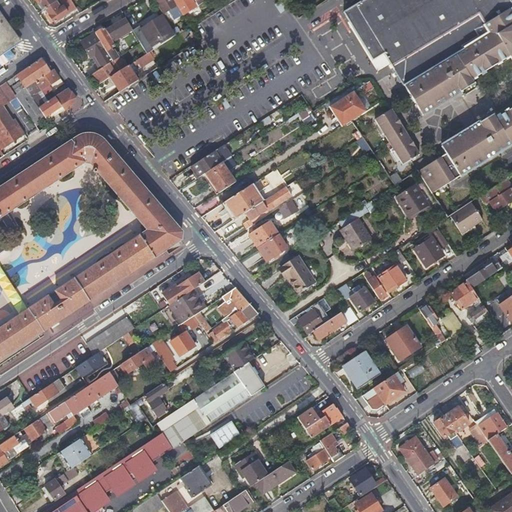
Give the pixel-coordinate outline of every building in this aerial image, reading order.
[(27,0),(28,0),(33,0),(37,5),(40,3),(44,10),(55,2),(53,0),(27,0)] [(176,7),(172,0),(153,0),(162,15),(176,7)] [(190,0),(172,0),(176,7),(181,15),(194,7),(190,0)] [(475,30),(509,9),(511,7),(511,4),(509,0),(363,0),(342,13),(347,22),(342,25),(356,48),(361,56),(366,52),(372,61),(383,55),(384,57),(386,59),(382,62),(387,70),(388,72),(393,69),(403,85),(462,49),(460,47),(469,41),(478,36),(475,30)] [(62,12),(55,2),(44,10),(53,24),(67,15),(64,11),(62,12)] [(511,15),(509,9),(475,30),(478,36),(469,41),(460,47),(462,49),(403,85),(402,86),(403,88),(421,116),(427,108),(433,105),(438,102),(445,101),(458,93),(472,85),(470,81),(471,80),(508,56),(511,53),(511,15)] [(0,56),(21,42),(0,12),(0,56)] [(138,27),(132,31),(139,44),(145,54),(173,36),(162,16),(141,30),(138,27)] [(322,16),(310,23),(314,31),(327,24),(322,16)] [(132,31),(125,19),(104,31),(112,43),(132,31)] [(95,34),(110,62),(112,61),(114,64),(118,61),(115,54),(114,54),(110,49),(114,47),(112,43),(104,31),(103,29),(95,34)] [(93,56),(101,68),(110,62),(95,34),(93,32),(90,34),(91,36),(80,43),(90,58),(93,56)] [(144,55),(135,61),(139,66),(147,61),(144,55)] [(49,73),(40,60),(6,83),(8,86),(15,82),(14,80),(17,78),(20,83),(12,87),(16,94),(14,95),(35,126),(45,120),(25,89),(49,73)] [(101,68),(91,75),(98,85),(109,78),(119,72),(116,67),(114,64),(112,61),(110,62),(101,68)] [(116,67),(119,72),(127,66),(124,62),(116,67)] [(109,78),(116,88),(134,77),(127,66),(119,72),(109,78)] [(52,70),(49,73),(25,89),(45,120),(48,125),(49,126),(59,120),(57,116),(67,109),(71,106),(75,99),(67,89),(48,102),(48,103),(44,105),(36,93),(40,91),(41,91),(58,79),(52,70)] [(316,107),(346,88),(337,74),(307,93),(316,107)] [(116,88),(119,93),(137,81),(134,77),(116,88)] [(372,88),(368,82),(359,88),(363,94),(372,88)] [(8,86),(6,83),(0,86),(0,149),(22,135),(17,127),(15,129),(1,108),(8,102),(6,98),(13,93),(8,86)] [(472,85),(458,93),(461,98),(476,89),(473,85),(472,85)] [(344,125),(350,122),(364,113),(351,93),(332,106),(344,125)] [(511,107),(494,119),(488,111),(475,120),(477,124),(444,145),(425,150),(424,167),(416,172),(431,195),(500,152),(511,144),(511,107)] [(307,108),(298,114),(306,125),(314,119),(307,108)] [(402,166),(417,156),(389,110),(387,112),(373,121),(402,166)] [(79,136),(77,137),(0,187),(0,216),(6,214),(83,163),(91,165),(146,230),(145,232),(98,264),(55,293),(61,301),(58,303),(56,300),(53,303),(54,305),(52,307),(46,298),(29,310),(20,315),(0,328),(0,360),(75,310),(180,241),(181,232),(113,152),(104,142),(101,140),(100,140),(96,141),(93,144),(85,144),(84,140),(82,137),(79,136)] [(213,152),(190,167),(197,178),(204,174),(221,163),(213,152)] [(204,174),(217,194),(233,184),(221,163),(204,174)] [(393,187),(400,182),(396,176),(389,180),(393,187)] [(478,197),(484,206),(489,203),(495,212),(511,200),(511,192),(504,181),(496,186),(478,197)] [(427,206),(413,185),(394,197),(408,218),(427,206)] [(221,204),(232,221),(244,214),(260,203),(249,186),(221,204)] [(260,203),(244,214),(248,220),(265,210),(266,212),(290,196),(284,187),(260,203)] [(376,209),(370,201),(365,205),(370,213),(376,209)] [(296,212),(290,202),(285,205),(285,206),(279,211),(280,214),(279,215),(276,214),(275,215),(274,217),(274,219),(276,220),(278,220),(280,220),(280,217),(282,216),(284,219),(296,212)] [(482,220),(470,203),(447,218),(459,234),(471,225),(473,226),(482,220)] [(363,205),(338,222),(342,228),(339,230),(353,250),(370,239),(357,219),(368,211),(363,205)] [(248,235),(256,248),(277,235),(268,222),(248,235)] [(440,249),(446,244),(434,226),(427,230),(440,249)] [(277,235),(256,248),(265,262),(286,249),(277,235)] [(441,256),(430,239),(422,244),(420,241),(413,246),(414,249),(412,250),(424,268),(441,256)] [(404,261),(397,250),(391,254),(398,264),(404,261)] [(511,261),(511,260),(506,252),(497,258),(504,267),(505,266),(511,261)] [(313,283),(295,256),(279,267),(297,294),(313,283)] [(489,265),(464,281),(465,282),(470,289),(500,269),(496,264),(491,267),(489,265)] [(394,265),(376,277),(387,294),(404,282),(394,265)] [(0,266),(0,285),(20,315),(29,310),(0,266)] [(195,289),(204,283),(197,273),(180,285),(179,283),(162,296),(169,306),(169,305),(190,292),(195,289)] [(374,277),(366,282),(378,300),(385,295),(374,277)] [(478,301),(470,289),(465,282),(449,293),(460,310),(474,301),(476,303),(478,301)] [(352,295),(345,284),(337,289),(344,300),(348,298),(358,313),(373,303),(363,288),(360,290),(357,287),(351,291),(353,294),(352,295)] [(197,302),(200,300),(201,299),(195,289),(190,292),(197,302)] [(239,312),(248,304),(235,289),(220,298),(224,303),(229,300),(239,312)] [(193,316),(206,308),(200,300),(197,302),(190,292),(169,305),(182,324),(193,316)] [(511,318),(511,295),(496,307),(507,322),(511,318)] [(329,309),(322,299),(317,302),(324,313),(329,309)] [(293,318),(288,321),(293,326),(298,323),(306,335),(328,320),(324,313),(317,302),(310,307),(313,311),(301,318),(298,314),(293,318)] [(236,329),(257,315),(248,304),(239,312),(237,313),(235,311),(228,316),(230,318),(228,320),(236,329)] [(426,306),(418,311),(434,334),(438,332),(434,325),(438,322),(426,306)] [(485,312),(482,306),(469,315),(473,320),(485,312)] [(350,310),(349,308),(345,310),(347,312),(343,315),(350,326),(356,321),(349,311),(350,310)] [(448,308),(437,315),(447,331),(457,323),(448,308)] [(339,314),(312,332),(318,341),(345,323),(339,314)] [(125,318),(85,345),(93,356),(96,353),(122,336),(127,333),(133,329),(125,318)] [(205,333),(213,344),(218,340),(218,339),(231,331),(225,322),(211,331),(212,332),(209,334),(207,331),(205,333)] [(419,347),(404,326),(384,340),(392,351),(395,349),(401,359),(419,347)] [(134,343),(127,333),(122,336),(129,346),(134,343)] [(193,347),(184,334),(169,343),(179,356),(193,347)] [(150,345),(170,373),(176,369),(156,341),(150,345)] [(223,356),(234,372),(247,363),(253,359),(242,343),(223,356)] [(155,363),(145,348),(140,352),(121,364),(126,371),(128,373),(143,363),(147,368),(155,363)] [(378,375),(363,352),(340,367),(356,390),(378,375)] [(96,353),(93,356),(74,368),(80,377),(102,362),(96,353)] [(156,425),(161,434),(172,449),(210,424),(205,416),(244,389),(250,397),(263,388),(247,363),(234,372),(207,390),(193,400),(156,425)] [(413,378),(425,370),(421,364),(409,373),(413,378)] [(108,373),(114,382),(119,379),(113,370),(108,373)] [(68,410),(72,415),(117,386),(114,382),(108,373),(86,387),(63,402),(68,410)] [(403,392),(392,375),(360,397),(369,409),(376,410),(403,392)] [(58,379),(29,398),(15,407),(22,417),(31,410),(27,405),(31,402),(35,407),(64,388),(58,379)] [(167,391),(162,384),(143,396),(157,418),(165,412),(162,406),(164,405),(162,401),(160,403),(156,398),(167,391)] [(205,416),(210,424),(239,405),(250,397),(244,389),(205,416)] [(0,417),(2,416),(12,409),(5,399),(0,402),(0,417)] [(61,417),(68,410),(63,402),(48,412),(54,422),(61,417)] [(128,406),(139,424),(146,419),(134,402),(130,405),(128,406)] [(310,438),(342,417),(336,408),(335,409),(331,404),(323,410),(326,414),(324,416),(317,406),(297,419),(304,430),(307,434),(310,438)] [(457,406),(444,416),(456,432),(469,423),(457,406)] [(92,422),(96,427),(109,419),(105,412),(92,422)] [(497,434),(506,427),(497,414),(489,419),(479,427),(488,440),(497,434)] [(479,427),(489,419),(487,415),(476,422),(477,423),(479,427)] [(0,417),(0,431),(9,425),(2,416),(0,417)] [(456,432),(444,416),(434,423),(443,437),(447,435),(450,439),(457,434),(456,432)] [(37,419),(23,429),(31,440),(45,431),(37,419)] [(233,420),(212,434),(220,447),(241,433),(233,420)] [(345,422),(336,428),(342,436),(351,430),(345,422)] [(488,440),(479,427),(477,423),(469,428),(481,445),(488,440)] [(290,439),(292,437),(296,435),(289,425),(283,428),(290,439)] [(307,434),(304,430),(296,435),(292,437),(295,442),(307,434)] [(0,443),(0,465),(29,447),(19,431),(0,443)] [(318,440),(332,463),(342,457),(338,451),(336,453),(331,445),(334,442),(329,433),(318,440)] [(150,463),(170,449),(161,434),(42,511),(83,511),(89,511),(107,500),(103,495),(111,490),(114,494),(131,483),(130,480),(140,474),(142,477),(153,468),(150,463)] [(511,448),(508,451),(497,434),(488,440),(509,471),(511,475),(511,474),(511,448)] [(429,455),(417,438),(400,449),(418,475),(436,462),(438,459),(433,452),(429,455)] [(66,472),(72,468),(86,459),(76,441),(55,454),(66,472)] [(328,458),(318,443),(311,447),(316,454),(305,461),(310,470),(328,458)] [(240,472),(250,486),(254,483),(266,475),(256,461),(258,459),(254,452),(234,466),(238,473),(240,472)] [(295,456),(298,461),(304,458),(300,452),(295,456)] [(449,463),(445,458),(434,466),(437,471),(449,463)] [(294,473),(287,461),(279,467),(266,475),(254,483),(262,494),(294,473)] [(209,486),(197,467),(179,479),(191,498),(209,486)] [(66,472),(44,487),(53,501),(63,494),(58,487),(77,474),(72,468),(66,472)] [(359,496),(374,486),(365,473),(359,477),(358,476),(351,480),(352,482),(350,482),(359,496)] [(458,497),(445,478),(430,488),(444,507),(458,497)] [(249,498),(251,496),(246,489),(238,494),(234,497),(235,498),(222,506),(226,511),(230,511),(250,499),(249,498)] [(163,506),(167,511),(180,511),(185,509),(174,492),(160,502),(163,506)] [(381,511),(382,511),(371,494),(354,506),(357,510),(354,511),(381,511)] [(511,511),(511,494),(490,510),(490,511),(511,511)] [(129,511),(153,511),(163,506),(160,502),(155,495),(129,511)] [(189,507),(191,511),(211,511),(212,511),(203,497),(189,507)] [(333,499),(328,503),(333,511),(338,511),(341,510),(335,502),(333,499)] [(341,510),(345,507),(340,499),(335,502),(341,510)]
